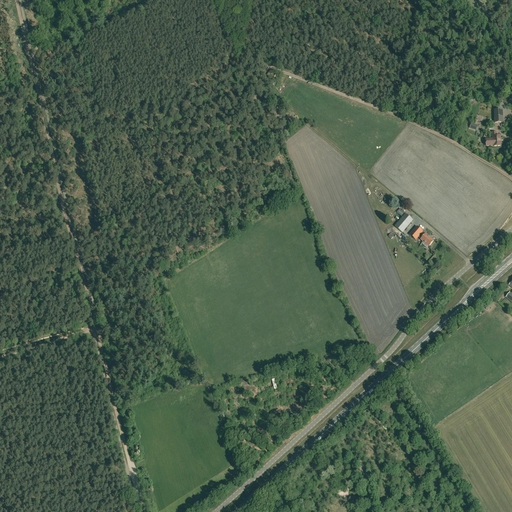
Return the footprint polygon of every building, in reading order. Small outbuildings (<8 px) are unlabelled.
[(462,98),(467,105),(473,101),(468,92),(459,97),(461,99),(462,98)] [(495,123),(503,123),(502,110),(494,110),(495,123)] [(486,146),(493,146),(501,146),(500,136),(496,136),(496,132),(492,132),(492,137),(493,137),(493,139),(486,139),(486,146)] [(405,214),(399,221),(395,227),(402,233),(413,221),(405,214)] [(421,244),(424,246),(426,244),(429,247),(433,241),(425,234),(425,235),(422,233),(423,232),(417,227),(409,235),(415,240),(418,237),(421,240),(420,240),(423,242),(421,244)]
